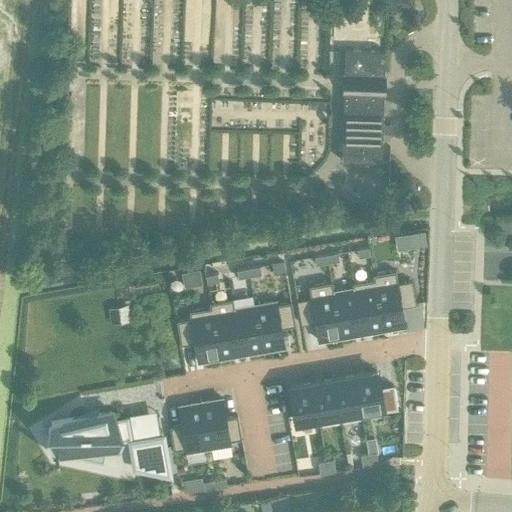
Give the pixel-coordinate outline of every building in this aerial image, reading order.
[(383,72),(384,51),(384,50),(344,48),(343,71),(383,72)] [(343,91),(341,159),(370,160),(381,161),(381,160),(382,131),(390,131),(390,122),(389,122),(382,122),(383,92),(343,91)] [(423,231),(409,233),(411,245),(425,242),(423,231)] [(368,246),(356,248),(358,256),(370,254),(368,246)] [(337,251),(326,253),(327,261),(339,259),(337,251)] [(326,253),(314,255),(315,263),(327,261),(326,253)] [(259,265),(247,267),(249,275),(261,273),(259,265)] [(200,266),(182,269),(185,285),(202,282),(200,266)] [(247,267),(236,269),(237,277),(249,275),(247,267)] [(395,269),(372,273),(373,278),(374,278),(383,328),(405,324),(401,305),(415,303),(411,279),(397,282),(395,269)] [(205,274),(206,282),(218,280),(217,272),(205,274)] [(373,278),(351,282),(352,286),(353,286),(361,332),(383,328),(374,278),(373,278)] [(310,297),(296,299),(300,323),(314,320),(318,339),(339,336),(331,290),(333,290),(331,280),(308,284),(310,297)] [(333,290),(331,290),(339,336),(361,332),(353,286),(352,286),(333,290)] [(253,294),(232,297),(234,307),(233,307),(241,353),(262,349),(254,303),(253,294)] [(232,297),(209,301),(210,306),(219,356),(241,353),(233,307),(234,307),(232,297)] [(276,299),(254,303),(262,349),(284,345),(281,326),(295,324),(290,300),(277,303),(276,299)] [(123,304),(112,305),(114,317),(125,315),(123,304)] [(190,318),(176,320),(180,344),(194,341),(197,360),(219,356),(210,306),(189,310),(190,318)] [(125,324),(109,332),(131,376),(147,369),(125,324)] [(376,370),(354,374),(360,409),(360,414),(361,414),(397,407),(393,384),(379,386),(376,370)] [(354,374),(333,377),(339,412),(360,409),(354,374)] [(333,377),(311,381),(317,416),(339,412),(333,377)] [(311,381),(289,385),(295,420),(317,416),(311,381)] [(222,397),(200,400),(208,446),(230,442),(229,439),(241,437),(237,413),(225,415),(222,397)] [(181,423),(169,425),(173,449),(185,447),(185,450),(208,446),(200,400),(177,404),(181,423)] [(48,427),(42,429),(52,447),(54,456),(57,455),(57,457),(58,457),(58,455),(65,453),(101,461),(104,445),(116,443),(115,440),(127,438),(130,438),(126,417),(111,420),(109,410),(47,423),(48,427)] [(163,437),(130,443),(134,467),(169,475),(163,437)] [(376,450),(368,452),(370,464),(377,462),(376,450)] [(368,452),(360,453),(362,465),(370,464),(368,452)] [(333,458),(325,459),(327,471),(335,470),(333,458)] [(325,459),(317,460),(319,472),(327,471),(325,459)] [(225,476),(213,478),(215,487),(226,485),(225,476)] [(213,478),(202,480),(203,489),(215,487),(213,478)] [(368,511),(367,501),(342,506),(343,511),(338,511),(368,511)]
